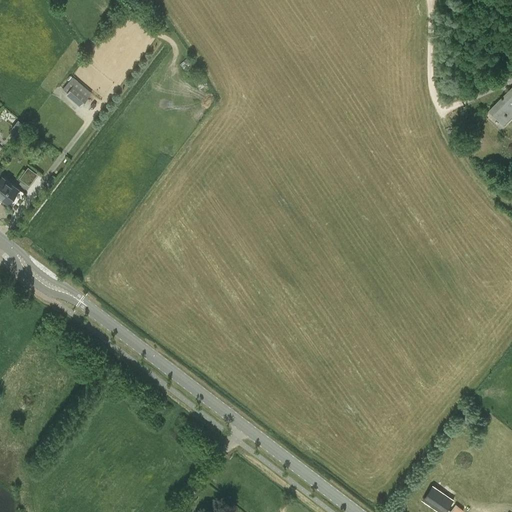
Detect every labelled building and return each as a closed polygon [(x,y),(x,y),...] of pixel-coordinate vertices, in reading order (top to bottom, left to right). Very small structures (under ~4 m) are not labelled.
[(91,93),(72,77),(62,88),(67,92),(65,94),(80,107),(91,93)] [(511,86),(490,109),(505,126),(511,117),(511,86)] [(27,166),(19,178),(29,185),(38,173),(27,166)] [(0,198),(7,204),(18,189),(1,176),(0,177),(0,198)] [(452,502),(452,501),(455,498),(447,493),(444,497),(431,488),(424,499),(442,511),(461,511),(464,510),(452,502)]
